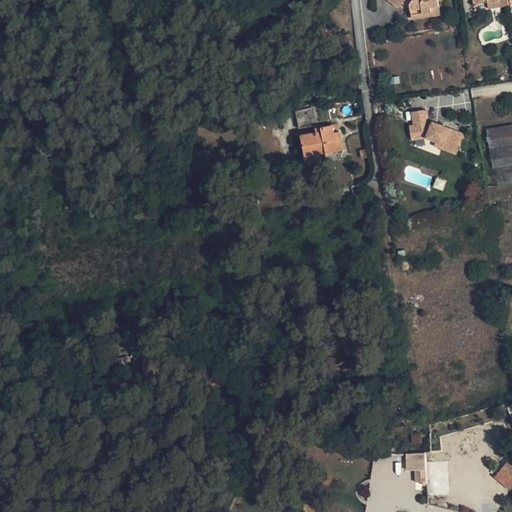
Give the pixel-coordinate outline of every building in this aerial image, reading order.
[(382,0),(394,9),(399,4),(402,1),(406,4),(407,10),(407,15),(429,12),(428,7),(437,6),(436,0),(382,0)] [(429,12),(407,15),(408,21),(439,17),(437,6),(428,7),(429,12)] [(426,106),(411,108),(413,121),(410,121),(412,135),(426,133),(433,136),(440,139),(438,142),(453,149),(461,131),(437,120),(436,122),(431,120),(428,118),(426,106)] [(342,149),(335,122),(320,126),(319,128),(297,132),(303,157),(326,151),(326,152),(342,149)] [(511,124),(486,129),(496,186),(511,183),(511,124)] [(440,139),(433,136),(431,141),(452,151),(453,149),(438,142),(440,139)] [(52,286),(58,285),(58,270),(61,270),(60,262),(52,262),(52,286)] [(424,481),(420,451),(402,452),(403,467),(411,467),(411,479),(418,479),(418,481),(424,481)] [(511,487),(511,479),(505,474),(499,481),(510,490),(511,487)]
